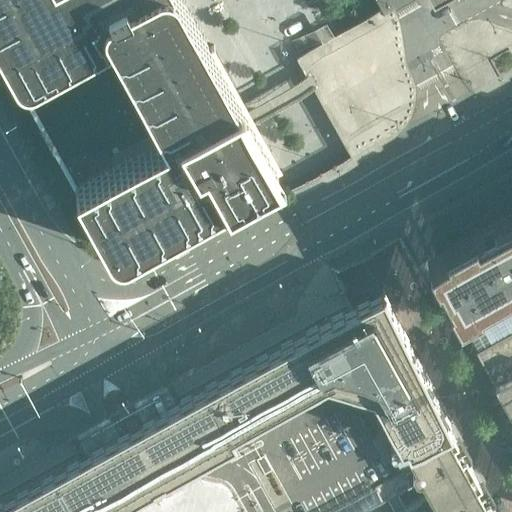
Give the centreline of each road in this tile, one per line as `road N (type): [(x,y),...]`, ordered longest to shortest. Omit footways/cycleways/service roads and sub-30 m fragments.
road 1 (secondary): [(121,349),(145,349),(387,210)]
road 2 (secondary): [(375,185),(176,297)]
road 3 (unknown): [(169,423),(284,372),(309,413)]
road 4 (secondary): [(68,262),(0,138)]
road 5 (residential): [(424,63),(430,103),(416,136),(375,185)]
